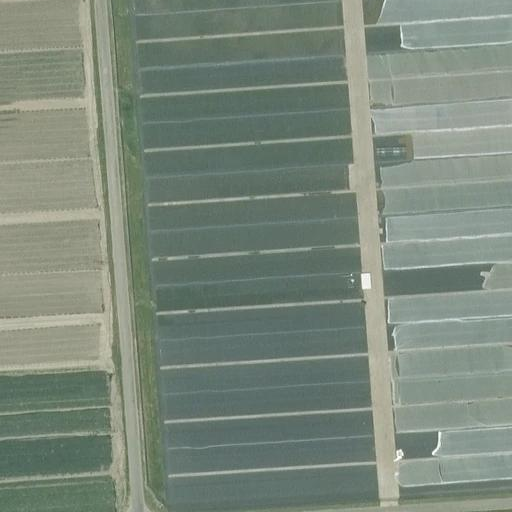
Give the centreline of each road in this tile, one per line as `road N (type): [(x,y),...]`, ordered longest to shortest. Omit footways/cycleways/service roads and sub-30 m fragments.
road 1 (track): [(388,511),(349,0)]
road 2 (unclassified): [(95,0),(133,511)]
